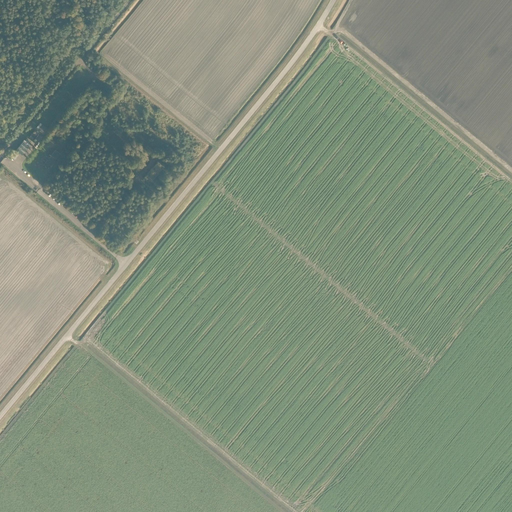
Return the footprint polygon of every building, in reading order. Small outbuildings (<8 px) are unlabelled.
[(38,135),(33,131),(29,137),(33,141),(38,135)] [(30,145),(24,140),(15,151),(21,155),(30,145)] [(49,158),(45,155),(40,160),(49,167),(60,153),(55,150),(49,158)] [(149,185),(163,167),(157,162),(142,179),(149,185)] [(33,178),(31,180),(40,187),(42,185),(33,178)]
